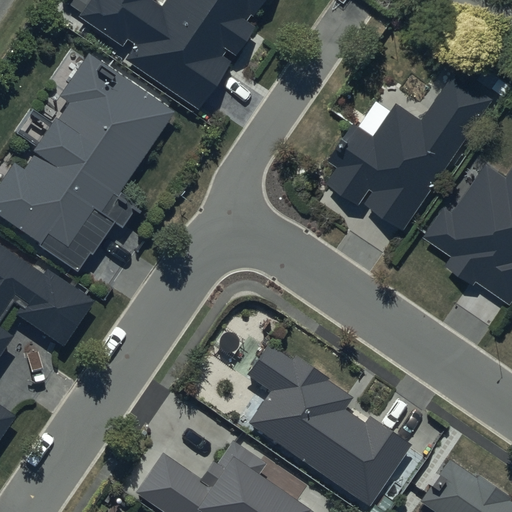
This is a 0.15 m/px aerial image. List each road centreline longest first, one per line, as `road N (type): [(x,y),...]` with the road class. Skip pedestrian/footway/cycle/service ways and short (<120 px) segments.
road 1 (residential): [(20,511),(223,216)]
road 2 (residential): [(223,216),(511,410)]
road 3 (residential): [(223,216),(237,167),(352,0)]
